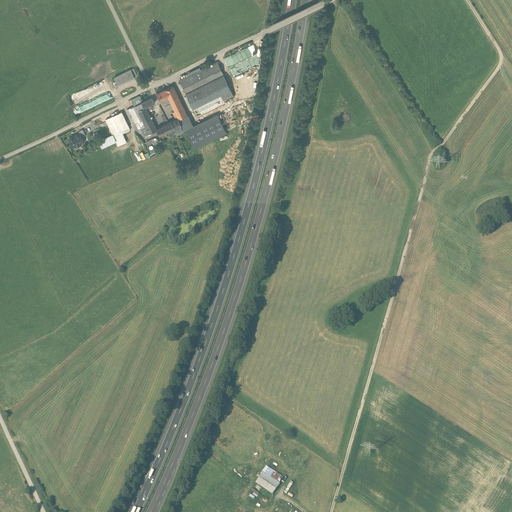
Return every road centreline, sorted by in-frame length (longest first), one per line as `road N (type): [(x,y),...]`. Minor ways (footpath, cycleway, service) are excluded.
road 1 (track): [(467,0),(500,61),(431,154),(331,511)]
road 2 (motorway): [(291,0),(238,242),(135,511)]
road 3 (motorway): [(149,511),(202,390),(250,246),(304,0)]
